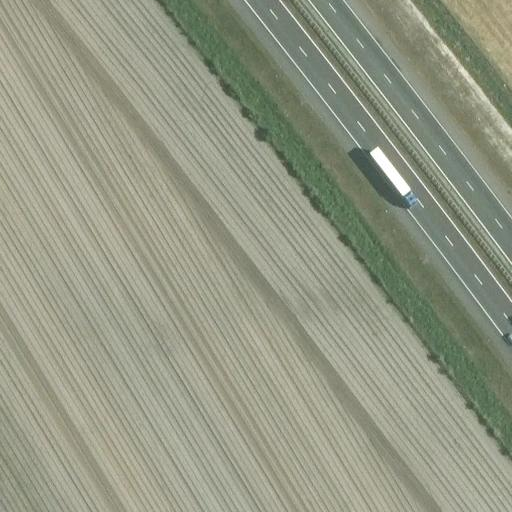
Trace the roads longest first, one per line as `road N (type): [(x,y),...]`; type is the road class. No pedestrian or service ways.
road 1 (motorway): [(260,0),(511,330)]
road 2 (motorway): [(511,247),(323,0)]
